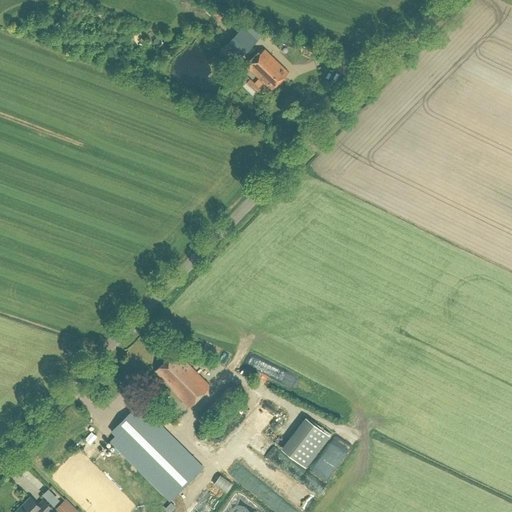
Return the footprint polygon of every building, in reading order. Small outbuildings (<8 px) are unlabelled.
[(225,45),(239,59),(258,41),(243,27),(225,45)] [(254,81),(251,78),(243,86),(247,90),(247,89),(252,95),(255,92),(256,93),(261,88),(260,86),(264,82),(271,89),(288,72),(265,49),(248,66),(259,77),(254,81)] [(189,407),(210,387),(175,351),(155,370),(163,378),(161,380),(189,407)] [(197,418),(205,425),(237,393),(230,385),(197,418)] [(272,413),(277,406),(263,398),(259,405),(272,413)] [(168,500),(201,467),(138,404),(110,432),(117,439),(112,444),(168,500)] [(229,429),(242,414),(234,406),(220,421),(229,429)] [(330,436),(305,417),(281,449),(306,467),(330,436)] [(277,443),(281,435),(272,431),(268,439),(277,443)] [(77,466),(78,467),(89,458),(81,448),(55,471),(61,479),(77,466)] [(301,505),(306,499),(253,458),(256,454),(247,448),(242,454),(251,462),(248,465),(301,505)] [(229,474),(242,486),(251,476),(238,464),(229,474)] [(36,491),(41,487),(33,477),(28,481),(36,491)] [(250,487),(254,491),(257,489),(263,497),(268,493),(257,481),(250,487)] [(40,511),(49,511),(53,509),(43,499),(36,505),(29,497),(14,511),(39,511),(40,511)] [(65,498),(56,508),(59,511),(77,511),(79,511),(65,498)] [(201,510),(207,507),(205,502),(198,506),(201,510)]
